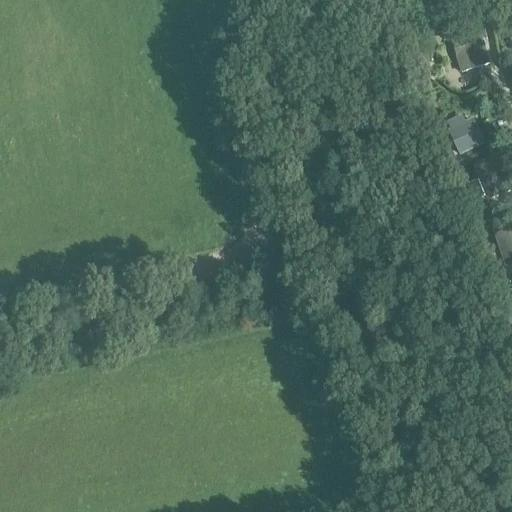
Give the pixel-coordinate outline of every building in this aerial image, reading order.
[(470,0),(473,12),(484,10),(483,5),(487,4),(486,0),(470,0)] [(474,19),(444,30),(458,71),(488,61),(474,19)] [(472,121),(445,132),(455,154),(481,142),(472,121)] [(511,193),(511,192),(499,158),(473,167),(487,203),(511,193)] [(511,225),(493,232),(506,270),(511,267),(511,225)]
